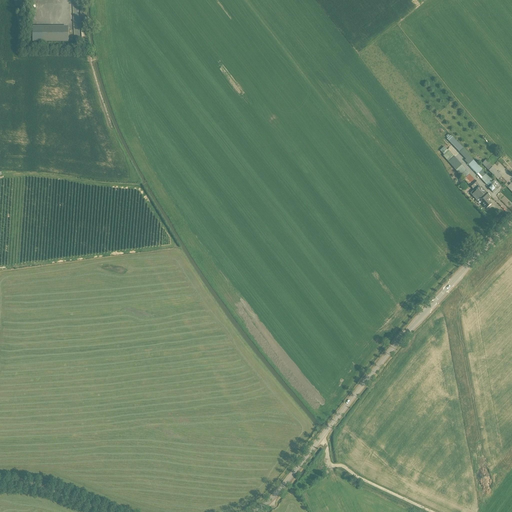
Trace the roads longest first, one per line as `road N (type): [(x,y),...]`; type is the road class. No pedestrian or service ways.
road 1 (secondary): [(320,438),(416,320),(511,222)]
road 2 (track): [(320,438),(329,464),(432,511)]
